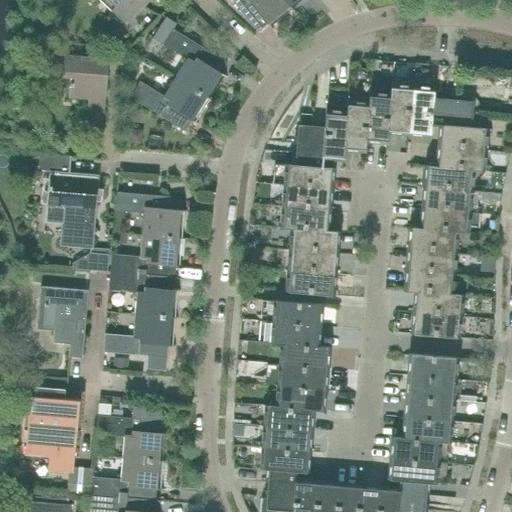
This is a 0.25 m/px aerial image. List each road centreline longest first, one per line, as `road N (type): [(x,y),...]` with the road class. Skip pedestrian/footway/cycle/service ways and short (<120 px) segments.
road 1 (residential): [(227,511),(211,410),(232,183)]
road 2 (residential): [(277,75),(307,49),(357,26),(464,17),(511,27)]
road 3 (residential): [(359,348),(372,178)]
road 4 (residential): [(511,356),(359,348)]
